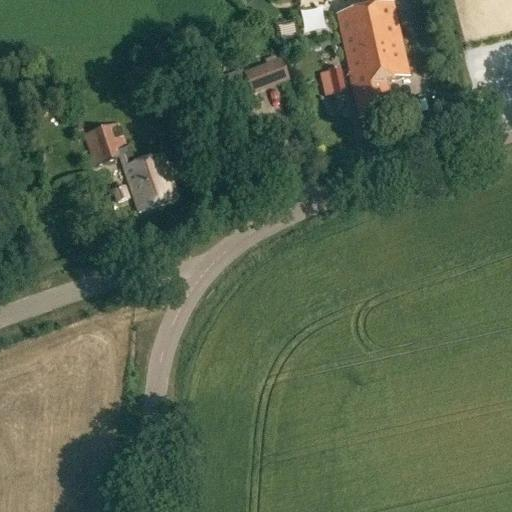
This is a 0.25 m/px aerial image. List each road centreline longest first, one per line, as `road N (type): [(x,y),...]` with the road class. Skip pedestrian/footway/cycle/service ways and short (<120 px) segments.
road 1 (tertiary): [(190,286),(243,237),(300,206),(511,128)]
road 2 (tertiary): [(145,511),(152,386),(190,286)]
road 3 (tertiary): [(0,318),(149,269),(190,286)]
